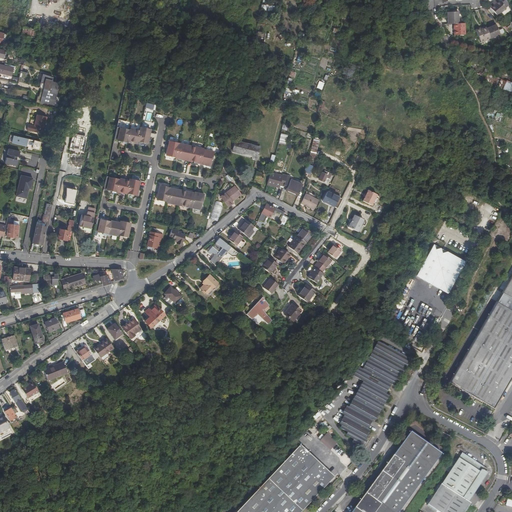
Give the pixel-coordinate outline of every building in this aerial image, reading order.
[(297,12),(299,4),(292,1),(290,10),(297,12)] [(498,18),(506,10),(499,3),(493,8),(492,6),(489,9),(498,18)] [(451,23),(456,23),(455,11),(445,11),(445,23),(451,23)] [(485,27),(490,38),(499,34),(499,33),(502,32),(502,33),(503,32),(499,23),(495,25),(494,22),(489,24),(490,25),(485,27)] [(461,23),(456,23),(451,23),(451,34),(462,34),(461,23)] [(36,38),(38,30),(29,29),(23,27),(20,35),(36,38)] [(480,42),(490,38),(485,27),(480,29),(479,28),(475,30),(480,42)] [(13,66),(6,64),(6,65),(0,63),(0,73),(10,76),(12,68),(13,66)] [(21,83),(26,66),(21,65),(20,69),(17,82),(21,83)] [(480,65),(476,74),(485,78),(487,73),(489,68),(480,65)] [(511,78),(511,75),(499,70),(496,77),(499,78),(505,81),(506,80),(510,82),(511,78)] [(491,84),(496,86),(499,78),(496,77),(487,73),(485,78),(484,80),(492,84),(491,84)] [(44,88),(41,102),(53,105),(56,95),(58,84),(52,82),(53,76),(43,74),(41,83),(45,84),(44,88)] [(505,81),(499,78),(496,86),(502,89),(505,81)] [(511,82),(510,82),(506,80),(505,81),(502,89),(511,92),(511,82)] [(141,123),(151,125),(156,105),(146,102),(141,123)] [(27,130),(42,134),(47,117),(37,115),(34,126),(28,125),(27,130)] [(117,126),(114,139),(123,141),(123,142),(127,143),(127,142),(131,143),(132,141),(138,142),(138,141),(147,143),(151,128),(141,126),(141,129),(136,128),(136,129),(131,128),(130,129),(117,126)] [(314,157),(319,136),(313,134),(310,150),(308,156),(314,157)] [(41,142),(13,136),(12,143),(28,147),(28,149),(32,150),(32,149),(39,150),(41,142)] [(176,157),(179,144),(179,143),(170,140),(166,155),(176,157)] [(256,159),(259,148),(234,141),(231,153),(251,158),(255,159),(256,159)] [(199,162),(202,149),(181,144),(179,151),(178,158),(178,159),(183,160),(183,159),(194,161),(193,163),(198,164),(198,162),(199,162)] [(20,152),(8,149),(5,163),(16,166),(20,152)] [(214,152),(204,149),(201,163),(207,165),(207,166),(211,167),(214,152)] [(312,171),(314,166),(307,163),(306,169),(305,172),(310,174),(311,173),(313,174),(314,171),(312,171)] [(256,170),(253,179),(261,182),(263,177),(262,177),(263,173),(256,170)] [(323,172),(320,180),(328,184),(330,179),(331,180),(332,178),(331,177),(333,174),(326,171),(325,173),(323,172)] [(270,172),(268,182),(281,185),(282,183),(284,184),(288,173),(285,172),(284,175),(270,172)] [(288,173),(284,184),(287,185),(286,188),(298,193),(303,183),(291,178),(292,175),(288,173)] [(106,175),(103,188),(112,190),(112,192),(120,194),(121,191),(136,195),(139,180),(130,178),(130,179),(125,178),(125,180),(115,177),(106,175)] [(33,178),(21,176),(17,197),(27,199),(29,187),(31,187),(33,178)] [(227,206),(230,204),(229,202),(232,200),(241,192),(234,184),(219,196),(227,206)] [(166,202),(169,188),(169,187),(160,185),(156,200),(166,202)] [(190,207),(193,193),(171,188),(168,202),(168,203),(173,204),(173,203),(185,206),(184,207),(189,208),(189,207),(190,207)] [(376,203),(380,195),(367,189),(365,194),(364,196),(362,200),(371,205),(372,201),(375,202),(376,203)] [(327,191),(322,201),(336,207),(340,198),(327,191)] [(195,192),(195,194),(191,207),(197,208),(196,210),(201,211),(205,195),(195,192)] [(302,193),(297,202),(312,210),(317,200),(302,193)] [(216,201),(210,219),(218,221),(223,203),(216,201)] [(47,224),(49,214),(51,204),(46,203),(42,222),(46,223),(47,224)] [(270,217),(271,213),(274,207),(265,203),(258,219),(263,221),(266,215),(270,217)] [(91,214),(84,213),(82,212),(79,226),(92,229),(95,216),(90,216),(91,214)] [(278,223),(283,226),(288,217),(283,214),(278,223)] [(354,214),(352,218),(350,221),(348,226),(357,231),(361,223),(364,225),(366,221),(363,219),(354,214)] [(97,218),(94,231),(102,233),(102,234),(107,235),(107,234),(111,235),(112,234),(121,236),(127,237),(129,226),(130,222),(120,220),(120,221),(116,220),(116,222),(100,218),(97,218)] [(70,241),(72,231),(72,227),(74,220),(69,219),(67,230),(59,228),(58,238),(70,241)] [(245,235),(253,226),(245,219),(237,229),(245,235)] [(41,247),(46,223),(42,222),(37,221),(32,242),(38,243),(37,246),(41,247)] [(18,224),(14,224),(8,223),(6,236),(17,237),(19,224),(18,224)] [(301,226),(294,235),(295,236),(302,242),(309,233),(301,226)] [(176,243),(181,244),(184,234),(180,233),(180,231),(170,228),(168,236),(172,237),(171,239),(177,241),(176,243)] [(234,244),(241,236),(234,230),(227,239),(234,244)] [(146,246),(158,249),(159,244),(161,238),(162,234),(150,231),(146,246)] [(302,242),(295,236),(287,246),(296,252),(304,242),(302,242)] [(233,254),(233,249),(218,237),(206,250),(209,252),(212,252),(215,254),(215,258),(218,260),(221,257),(222,258),(227,252),(229,254),(233,254)] [(284,250),(275,243),(268,252),(277,259),(284,250)] [(326,251),(334,257),(340,249),(333,243),(326,251)] [(418,269),(413,278),(445,295),(462,264),(431,247),(418,269)] [(259,264),(266,255),(263,253),(256,262),(259,264)] [(322,271),(332,259),(325,254),(314,267),(322,271)] [(267,271),(274,261),(266,255),(259,264),(267,271)] [(13,279),(28,281),(30,269),(14,267),(13,279)] [(321,274),(320,273),(313,267),(305,276),(314,283),(321,274)] [(112,269),(114,280),(121,278),(120,273),(123,272),(123,270),(112,269)] [(61,279),(64,289),(84,282),(81,273),(61,279)] [(101,279),(103,285),(110,282),(107,274),(100,276),(99,273),(92,275),(94,281),(101,279)] [(211,289),(218,282),(208,273),(202,280),(206,284),(201,289),(206,294),(210,293),(212,292),(211,289)] [(54,284),(58,284),(57,281),(58,275),(53,275),(53,277),(48,277),(48,274),(44,274),(43,283),(52,284),(54,284)] [(271,291),(277,284),(268,277),(262,284),(271,291)] [(313,290),(304,283),(296,293),(305,301),(313,290)] [(9,291),(10,292),(16,292),(17,293),(21,293),(20,291),(24,291),(24,285),(10,286),(9,291)] [(168,296),(175,301),(180,295),(170,286),(165,293),(166,294),(164,297),(166,298),(168,296)] [(261,295),(245,313),(251,318),(257,313),(267,323),(271,319),(263,308),(268,304),(261,295)] [(300,308),(292,302),(284,312),(292,319),(300,308)] [(155,304),(149,310),(150,311),(148,313),(150,315),(149,316),(145,321),(150,326),(163,314),(155,304)] [(511,383),(511,310),(500,304),(453,384),(497,410),(511,383)] [(59,314),(63,327),(66,326),(65,323),(79,318),(76,309),(59,314)] [(44,322),(48,331),(57,326),(54,318),(44,322)] [(143,330),(135,321),(124,329),(133,341),(137,338),(135,336),(143,330)] [(122,333),(115,322),(106,328),(114,339),(122,333)] [(30,326),(35,343),(43,341),(38,323),(30,326)] [(0,340),(3,350),(18,346),(15,335),(0,340)] [(114,348),(107,339),(93,349),(100,358),(114,348)] [(372,353),(404,370),(408,361),(377,344),(372,353)] [(85,345),(75,351),(81,359),(86,356),(90,353),(85,345)] [(394,388),(404,370),(372,353),(362,371),(358,369),(353,376),(386,394),(391,386),(394,388)] [(47,379),(67,371),(63,361),(43,368),(47,379)] [(386,396),(386,394),(353,376),(353,377),(363,383),(340,424),(342,426),(341,428),(348,432),(346,435),(354,439),(352,442),(360,446),(387,397),(386,396)] [(40,395),(32,381),(27,384),(28,385),(25,387),(21,390),(28,402),(40,395)] [(14,388),(9,391),(20,410),(23,410),(24,413),(28,411),(14,388)] [(15,415),(10,406),(4,410),(9,419),(15,415)] [(0,435),(2,438),(12,431),(3,417),(0,418),(0,435)] [(397,511),(440,453),(411,430),(353,509),(350,511),(397,511)] [(440,431),(438,434),(448,440),(449,439),(451,436),(441,430),(440,431)] [(329,451),(336,445),(326,434),(323,438),(320,436),(317,439),(319,441),(329,451)] [(300,448),(299,447),(237,511),(299,511),(332,478),(306,453),(300,448)] [(444,486),(468,502),(487,473),(486,473),(487,470),(463,453),(442,484),(444,486)] [(444,486),(442,484),(441,484),(436,492),(428,505),(438,511),(464,511),(470,503),(468,502),(444,486)]
